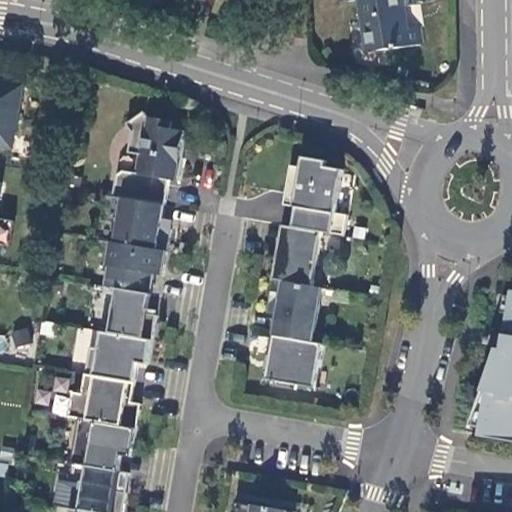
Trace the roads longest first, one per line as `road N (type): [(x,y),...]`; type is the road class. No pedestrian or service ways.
road 1 (tertiary): [(349,119),(71,32),(0,20)]
road 2 (residential): [(191,414),(226,197)]
road 3 (residential): [(456,241),(405,454)]
road 4 (residential): [(405,454),(191,414)]
road 5 (tertiary): [(490,141),(494,0)]
